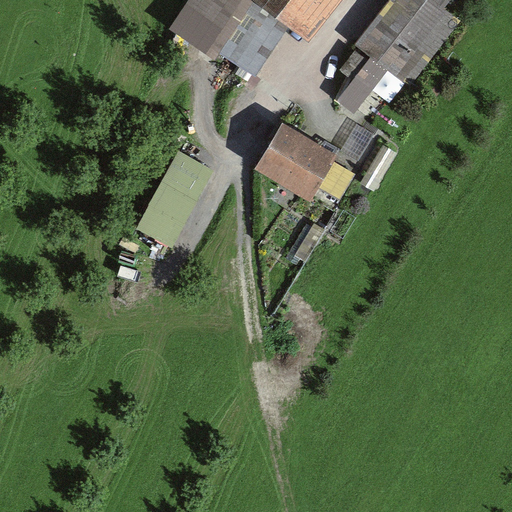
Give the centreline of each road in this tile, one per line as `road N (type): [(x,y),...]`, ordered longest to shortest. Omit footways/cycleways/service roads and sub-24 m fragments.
road 1 (track): [(288,511),(240,263),(236,154)]
road 2 (residential): [(179,254),(245,138),(367,0)]
